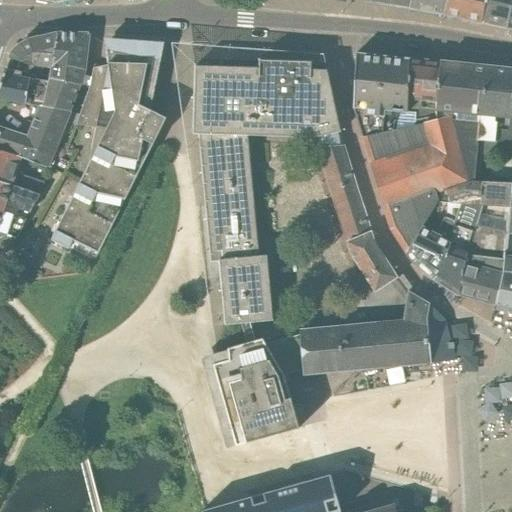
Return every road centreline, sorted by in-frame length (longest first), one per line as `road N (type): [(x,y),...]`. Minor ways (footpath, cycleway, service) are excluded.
road 1 (residential): [(172,13),(400,29),(511,48)]
road 2 (residential): [(172,13),(1,14)]
road 3 (residential): [(473,507),(465,374)]
